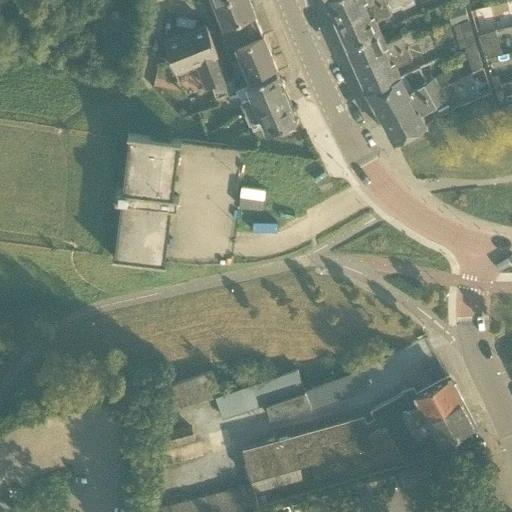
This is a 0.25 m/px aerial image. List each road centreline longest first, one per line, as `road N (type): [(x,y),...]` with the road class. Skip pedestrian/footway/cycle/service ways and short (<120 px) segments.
road 1 (motorway): [(511,205),(0,148)]
road 2 (motorway): [(0,202),(511,251)]
road 3 (tertiary): [(479,253),(420,229),(381,194),(336,118),(288,0)]
road 4 (residential): [(113,180),(157,0)]
road 5 (unclassified): [(511,430),(476,350),(472,285),(479,253)]
